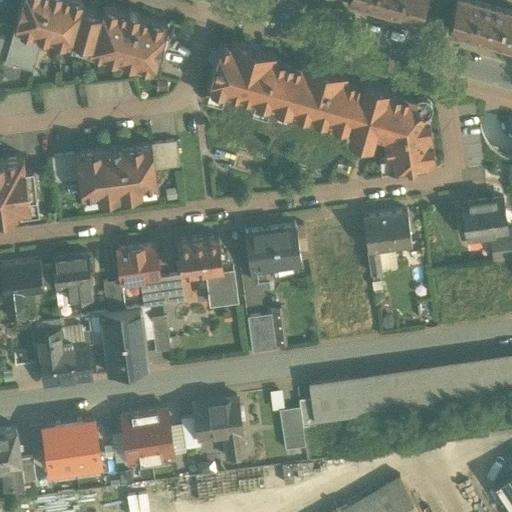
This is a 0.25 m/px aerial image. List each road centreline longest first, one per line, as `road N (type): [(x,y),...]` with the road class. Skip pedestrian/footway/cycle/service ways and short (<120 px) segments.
road 1 (residential): [(0,235),(451,174),(433,58)]
road 2 (residential): [(0,408),(511,336)]
road 3 (residential): [(433,58),(229,0)]
